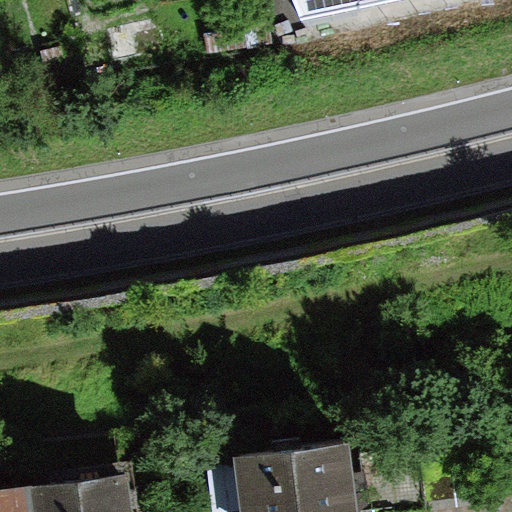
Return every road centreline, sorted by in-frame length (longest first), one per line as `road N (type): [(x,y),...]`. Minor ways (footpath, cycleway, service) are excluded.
road 1 (primary): [(0,263),(355,197),(511,157)]
road 2 (primary): [(511,108),(178,182),(0,210)]
road 3 (track): [(0,353),(221,327),(511,258)]
